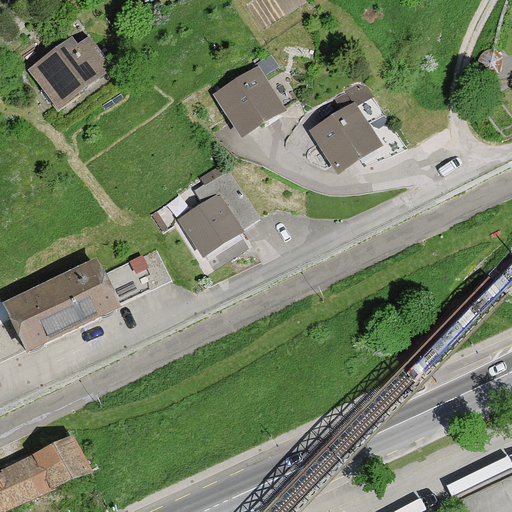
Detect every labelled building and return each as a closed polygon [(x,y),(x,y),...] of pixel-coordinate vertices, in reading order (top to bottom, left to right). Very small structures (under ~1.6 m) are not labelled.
[(72,36),(27,70),(58,111),(114,70),(89,37),(79,45),(72,36)] [(491,51),(487,51),(484,53),(481,56),(479,59),(478,63),(479,67),(481,71),(484,74),(488,76),(492,76),(496,75),(499,72),(502,69),(503,65),(503,61),(501,57),(499,54),(495,52),(491,51)] [(258,67),(214,95),(241,137),(285,109),(258,67)] [(354,103),(309,132),(336,174),(381,145),(354,103)] [(219,195),(243,233),(261,221),(228,171),(195,192),(204,205),(219,195)] [(204,205),(178,220),(203,259),(243,233),(219,195),(204,205)] [(156,250),(103,275),(118,306),(170,281),(156,250)] [(95,258),(3,303),(12,321),(26,350),(118,306),(103,275),(95,258)] [(0,363),(26,350),(12,321),(0,326),(0,363)] [(37,454),(0,471),(0,511),(4,511),(53,489),(90,472),(73,437),(37,454)]
